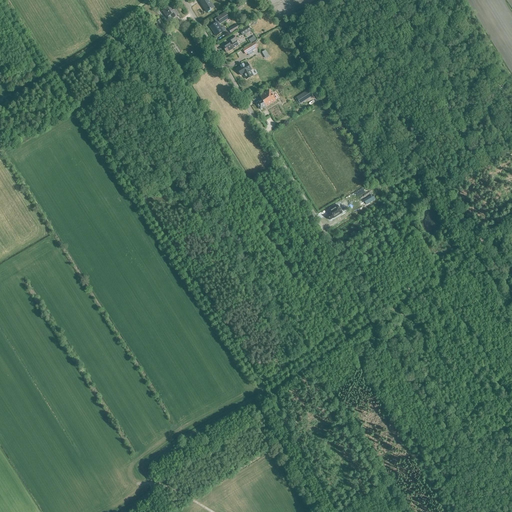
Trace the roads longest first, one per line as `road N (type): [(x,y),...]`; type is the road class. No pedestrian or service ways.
road 1 (unclassified): [(501,511),(184,0)]
road 2 (track): [(1,0),(261,391)]
road 3 (unknown): [(111,38),(183,81),(241,173),(367,313)]
road 4 (unknown): [(511,392),(476,339),(384,308)]
road 5 (track): [(253,400),(374,312)]
road 6 (track): [(0,105),(115,36),(111,29)]
